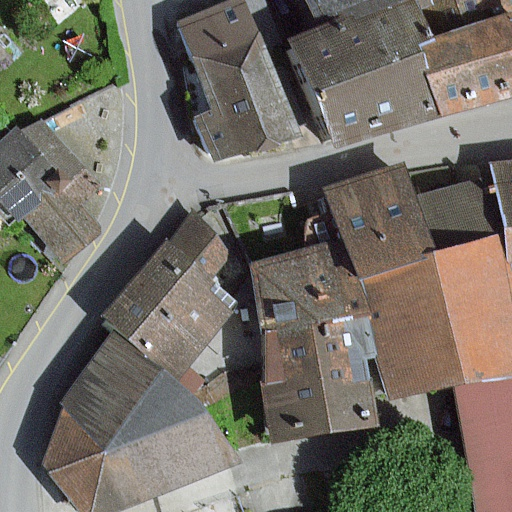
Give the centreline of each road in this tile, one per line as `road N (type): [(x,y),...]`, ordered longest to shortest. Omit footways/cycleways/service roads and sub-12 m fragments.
road 1 (residential): [(511,137),(204,181),(147,180)]
road 2 (residential): [(147,180),(45,371),(25,433),(20,511)]
road 3 (residential): [(141,0),(156,76),(156,147),(147,180)]
